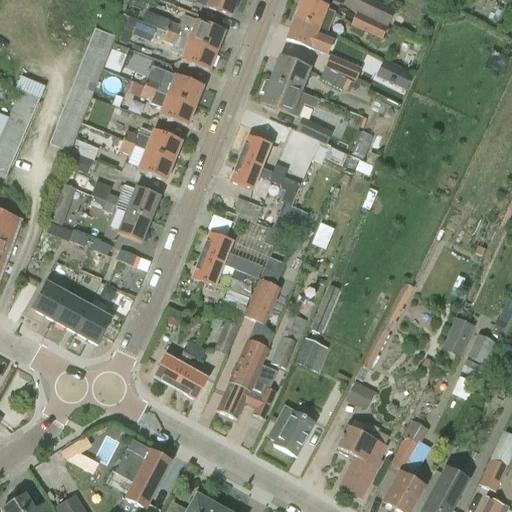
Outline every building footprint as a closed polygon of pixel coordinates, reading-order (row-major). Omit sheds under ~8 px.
[(184,0),(184,1),(205,9),(229,19),(236,0),(184,0)] [(293,22),(326,35),(334,14),(325,11),(326,10),(301,0),(293,22)] [(356,15),(387,29),(394,13),(367,0),(350,0),(346,9),(357,14),(356,15)] [(130,44),(135,32),(152,40),(163,18),(147,11),(142,23),(131,18),(121,40),(130,44)] [(380,42),(387,29),(356,15),(350,28),(380,42)] [(224,34),(210,29),(211,25),(205,23),(203,26),(184,19),(180,28),(177,38),(216,53),(224,34)] [(326,35),(293,22),(284,43),(324,59),(333,37),(326,35)] [(180,28),(168,23),(164,33),(177,38),(180,28)] [(86,49),(108,57),(109,54),(108,54),(111,46),(114,39),(93,31),(86,49)] [(177,38),(164,33),(160,43),(171,48),(169,53),(180,58),(178,63),(208,74),(216,53),(177,38)] [(86,49),(82,59),(103,67),(104,67),(108,57),(86,49)] [(119,75),(126,57),(110,51),(103,70),(119,75)] [(329,58),(324,70),(332,74),(331,74),(354,84),(360,71),(329,58)] [(82,59),(78,69),(99,77),(102,71),(103,67),(82,59)] [(278,60),(268,85),(298,97),(308,71),(278,60)] [(95,87),(99,77),(78,69),(74,78),(95,87)] [(332,74),(324,70),(319,80),(340,92),(345,81),(331,74),(332,74)] [(392,84),(404,90),(411,76),(399,70),(392,84)] [(39,101),(39,100),(45,86),(19,75),(14,87),(19,90),(18,92),(39,101)] [(202,88),(172,77),(170,84),(158,79),(157,83),(146,79),(143,89),(154,94),(194,109),(202,88)] [(74,78),(70,88),(91,97),(95,87),(74,78)] [(143,89),(132,84),(128,94),(139,99),(143,89)] [(317,104),(298,97),(268,85),(259,108),(289,120),(297,123),(302,109),(314,114),(317,104)] [(88,107),(90,103),(89,103),(91,97),(70,88),(66,98),(88,107)] [(18,92),(14,102),(34,111),(39,101),(18,92)] [(194,109),(154,94),(150,107),(159,111),(156,118),(186,129),(194,109)] [(88,107),(66,98),(63,108),(84,117),(88,107)] [(30,120),(34,111),(14,102),(10,112),(30,120)] [(91,103),(90,103),(88,107),(84,117),(83,119),(86,120),(85,124),(104,131),(102,135),(108,137),(107,139),(121,144),(133,149),(133,148),(143,153),(143,152),(172,164),(180,144),(151,132),(150,134),(140,131),(138,136),(137,135),(136,137),(125,133),(108,121),(112,112),(92,104),(91,103)] [(80,126),(83,119),(84,117),(63,108),(59,118),(80,126)] [(30,120),(10,112),(6,121),(6,122),(26,130),(30,120)] [(55,128),(66,132),(76,136),(80,126),(59,118),(55,128)] [(1,132),(22,140),(26,130),(6,122),(1,132)] [(301,122),(295,133),(317,144),(322,133),(301,122)] [(47,146),(59,151),(66,132),(55,128),(47,146)] [(365,160),(373,134),(359,130),(352,156),(365,160)] [(0,142),(17,150),(22,140),(1,132),(0,134),(0,142)] [(76,136),(66,132),(59,151),(69,155),(76,136)] [(246,139),(237,162),(260,171),(269,148),(246,139)] [(0,153),(13,159),(17,150),(0,142),(0,153)] [(70,154),(92,163),(97,152),(75,142),(70,154)] [(133,149),(121,144),(118,153),(129,158),(133,149)] [(319,144),(310,163),(320,167),(329,149),(319,144)] [(143,152),(143,153),(135,173),(165,184),(172,164),(143,152)] [(0,166),(8,170),(13,159),(0,153),(0,166)] [(65,167),(87,176),(92,163),(70,155),(65,167)] [(260,171),(237,162),(228,184),(251,193),(257,179),(268,183),(271,175),(260,171)] [(0,178),(4,180),(8,170),(0,166),(0,178)] [(275,167),(271,175),(283,180),(286,172),(275,167)] [(279,188),(283,180),(271,175),(268,183),(279,188)] [(133,189),(124,212),(150,222),(159,199),(133,189)] [(55,194),(51,203),(65,208),(68,199),(55,194)] [(108,194),(104,204),(115,208),(118,199),(108,194)] [(93,199),(89,209),(111,218),(115,208),(104,204),(93,199)] [(236,211),(249,215),(252,203),(240,199),(236,211)] [(287,222),(300,228),(307,213),(293,207),(287,222)] [(140,245),(150,222),(124,212),(115,235),(140,245)] [(0,213),(0,235),(13,240),(20,221),(0,213)] [(75,234),(71,233),(67,243),(83,250),(88,240),(75,234)] [(0,257),(6,259),(13,240),(0,235),(0,257)] [(244,278),(244,277),(248,268),(227,259),(233,246),(210,237),(201,259),(244,278)] [(110,248),(93,242),(89,252),(105,259),(110,248)] [(135,259),(118,252),(114,262),(131,269),(135,259)] [(257,282),(244,277),(244,278),(201,259),(192,282),(214,291),(220,277),(231,281),(219,312),(215,311),(213,317),(239,328),(242,319),(241,319),(257,282)] [(259,282),(258,281),(242,319),(263,328),(279,291),(274,288),(283,267),(268,260),(259,282)] [(52,324),(67,297),(45,284),(30,311),(52,324)] [(369,373),(413,291),(405,287),(361,369),(369,373)] [(337,291),(328,288),(309,333),(319,337),(337,291)] [(52,324),(74,336),(89,309),(67,297),(52,324)] [(111,321),(89,309),(74,336),(96,348),(111,321)] [(192,311),(187,320),(207,329),(211,319),(192,311)] [(296,346),(305,323),(289,316),(269,366),(284,372),(296,346)] [(456,316),(443,349),(464,357),(476,324),(456,316)] [(225,324),(212,352),(225,358),(237,330),(225,324)] [(276,372),(260,365),(272,336),(252,328),(239,360),(228,387),(271,403),(276,391),(269,388),(276,372)] [(472,359),(489,363),(496,336),(479,332),(472,359)] [(321,349),(304,341),(293,366),(311,374),(321,349)] [(174,392),(186,371),(185,370),(191,360),(192,361),(199,350),(189,344),(183,355),(182,354),(175,365),(165,359),(154,380),(174,392)] [(205,353),(199,350),(192,361),(199,364),(205,353)] [(415,380),(426,384),(434,365),(424,361),(415,380)] [(207,383),(186,371),(174,392),(195,404),(207,383)] [(468,401),(476,383),(460,376),(452,395),(468,401)] [(370,415),(379,391),(355,382),(346,406),(370,415)] [(237,420),(244,402),(257,407),(254,415),(264,419),(271,403),(228,387),(217,412),(237,420)] [(265,439),(276,445),(274,449),(296,461),(315,425),(282,407),(265,439)] [(411,431),(407,428),(400,439),(404,442),(390,466),(400,472),(381,505),(383,506),(380,511),(381,511),(409,511),(423,489),(407,481),(412,473),(418,476),(431,453),(421,447),(428,434),(413,426),(411,431)] [(338,453),(353,462),(339,489),(361,500),(376,469),(374,468),(385,448),(348,429),(344,438),(342,437),(340,440),(342,441),(337,450),(339,451),(338,453)] [(511,456),(511,438),(504,434),(502,433),(490,461),(489,461),(477,487),(494,494),(505,469),(506,469),(511,456)] [(144,511),(169,464),(131,444),(114,476),(111,478),(108,484),(118,489),(120,486),(123,487),(126,482),(131,485),(123,501),(117,511),(144,511)] [(446,471),(436,490),(424,511),(451,511),(468,482),(446,471)] [(218,511),(220,510),(196,497),(187,511),(177,511),(171,508),(168,511),(218,511)] [(84,511),(75,498),(57,509),(59,511),(84,511)] [(33,511),(26,499),(4,511),(33,511)] [(505,511),(506,510),(486,501),(480,511),(505,511)]
